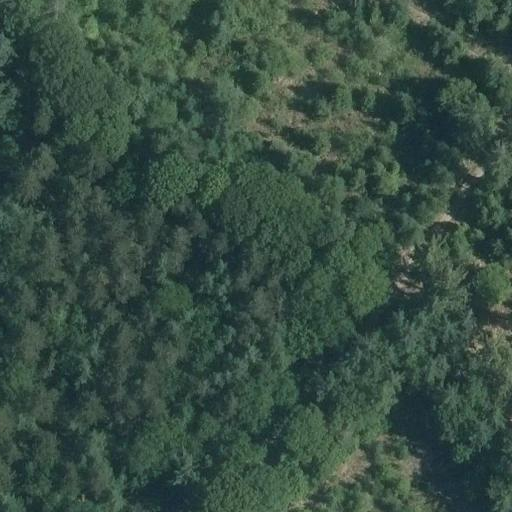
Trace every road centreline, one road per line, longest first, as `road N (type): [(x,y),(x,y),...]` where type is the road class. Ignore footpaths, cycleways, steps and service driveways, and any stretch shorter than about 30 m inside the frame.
road 1 (track): [(511,119),(293,423),(200,511)]
road 2 (track): [(401,276),(511,446)]
road 3 (track): [(511,74),(389,0)]
